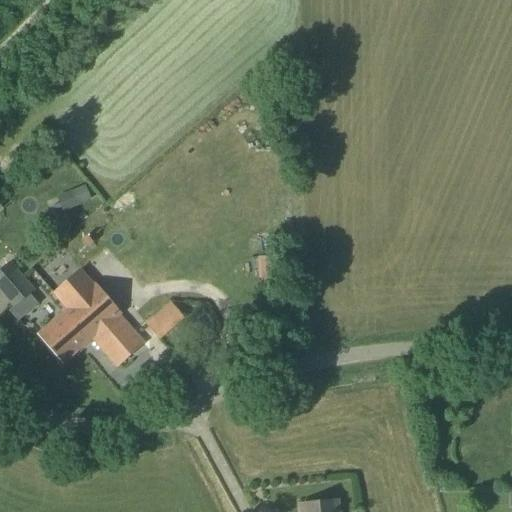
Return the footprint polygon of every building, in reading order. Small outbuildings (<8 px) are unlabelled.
[(72,192),(79,206),(89,201),(83,187),(72,192)] [(277,258),(260,258),(261,293),(278,292),(277,258)] [(0,292),(14,309),(35,291),(10,262),(0,271),(0,292)] [(93,287),(80,271),(52,295),(65,311),(37,335),(63,364),(91,340),(116,369),(145,345),(119,315),(94,286),(93,287)] [(157,337),(164,331),(153,318),(146,325),(157,337)] [(301,511),(338,511),(337,502),(301,506),(301,511)]
